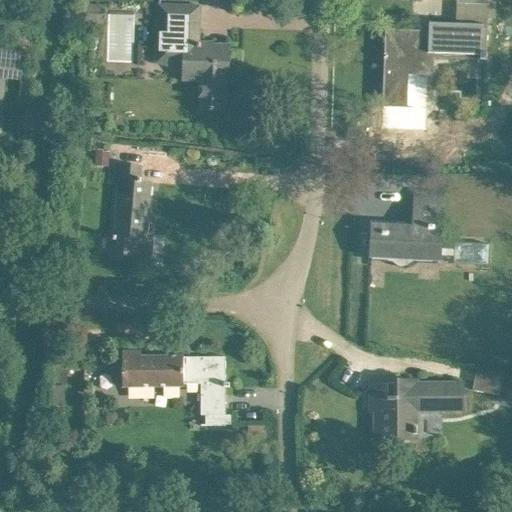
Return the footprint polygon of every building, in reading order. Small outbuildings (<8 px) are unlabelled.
[(382,107),(402,108),(407,108),(408,75),(433,76),(434,53),(480,55),(480,59),(486,59),(486,52),(488,4),(487,4),(487,0),(456,0),(455,24),(449,24),(429,23),(429,31),(385,29),(382,107)] [(103,26),(104,5),(84,4),(82,26),(103,26)] [(158,5),(156,46),(156,64),(183,65),(182,79),(200,79),(199,110),(224,111),(224,80),(227,80),(228,47),(198,46),(200,6),(158,5)] [(0,107),(2,77),(22,79),(24,51),(0,49),(0,107)] [(109,152),(95,151),(94,166),(108,167),(109,152)] [(141,167),(116,165),(114,181),(119,181),(116,236),(114,236),(113,254),(151,257),(152,239),(145,238),(150,183),(140,182),(141,167)] [(371,257),(392,259),(392,262),(398,266),(405,268),(412,267),(418,263),(418,260),(439,261),(439,256),(452,257),(452,264),(488,266),(489,244),(454,242),(453,250),(440,249),(442,205),(416,204),(416,206),(417,206),(416,229),(376,227),(376,225),(373,225),(371,257)] [(123,387),(143,387),(184,387),(184,385),(201,385),(201,415),(205,415),(205,426),(225,426),(225,387),(229,387),(229,383),(225,383),(225,357),(184,358),(184,356),(141,357),(141,352),(122,352),(123,387)] [(105,383),(104,366),(85,367),(86,385),(105,383)] [(55,369),(55,383),(66,383),(67,370),(55,369)] [(417,439),(417,419),(417,410),(462,410),(462,383),(425,384),(405,384),(405,397),(383,397),(383,380),(370,380),(370,411),(374,411),(374,439),(417,439)]
